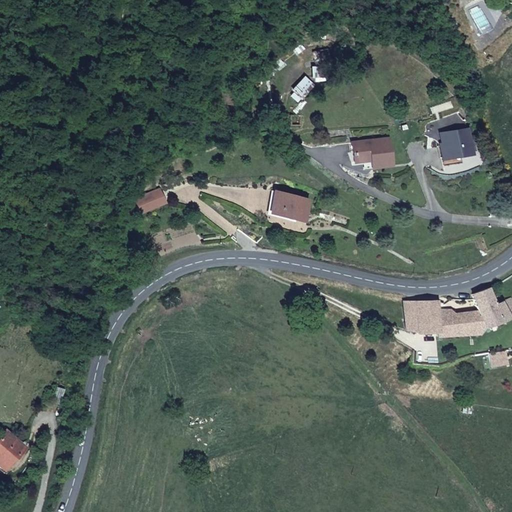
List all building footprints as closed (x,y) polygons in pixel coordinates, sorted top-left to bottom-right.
[(281,106),(282,115),(291,113),(291,104),(281,106)] [(447,132),(470,131),(467,106),(441,107),(443,120),(446,120),(447,132)] [(369,140),(371,148),(390,144),(385,117),(348,124),(352,144),(362,141),(369,140)] [(446,120),(443,120),(436,121),(437,133),(447,132),(446,120)] [(362,141),(363,150),(371,148),(369,140),(362,141)] [(146,177),(122,188),(128,200),(152,189),(146,177)] [(302,189),(268,180),(262,200),(297,209),(302,189)] [(483,321),(509,314),(503,301),(501,302),(496,303),(493,297),(490,289),(473,296),(478,308),(483,321)] [(503,301),(509,314),(511,313),(511,300),(511,298),(503,301)] [(415,331),(420,331),(436,331),(436,336),(458,334),(457,328),(450,327),(450,316),(448,308),(437,309),(437,303),(405,302),(403,326),(415,327),(415,331)] [(476,333),(483,321),(478,308),(450,316),(450,327),(457,328),(458,334),(476,333)] [(504,353),(489,355),(491,367),(505,365),(504,353)] [(0,465),(7,473),(28,454),(12,436),(0,447),(0,465)]
